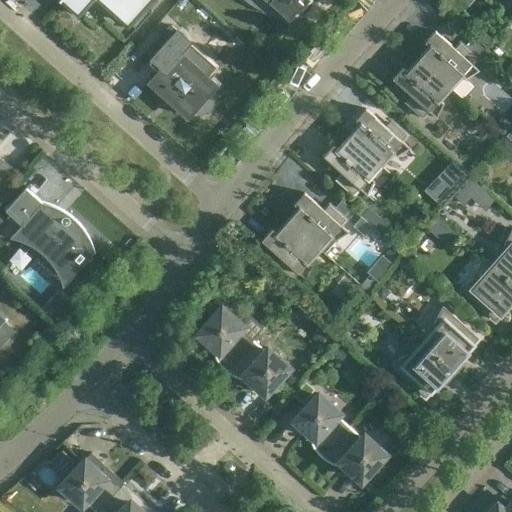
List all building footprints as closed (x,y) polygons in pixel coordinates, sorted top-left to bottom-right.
[(149,12),(147,10),(156,0),(58,0),(60,1),(60,0),(61,0),(78,14),(90,0),(100,0),(113,11),(111,13),(112,13),(115,10),(135,28),(133,30),(134,30),(152,11),(151,10),(149,12)] [(266,0),(269,3),(270,2),(289,19),(297,9),(301,13),(312,0),(311,0),(266,0)] [(150,82),(187,115),(193,109),(197,111),(203,112),(208,110),(211,106),(213,101),(212,96),(209,91),(215,85),(179,52),(188,41),(171,25),(149,50),(165,65),(150,82)] [(429,46),(418,59),(450,87),(460,75),(465,79),(479,71),(471,63),(476,58),(458,41),(453,47),(435,31),(424,42),(429,46)] [(450,87),(418,59),(407,71),(402,67),(392,79),(410,95),(405,101),(423,117),(428,111),(436,118),(443,104),(439,99),(450,87)] [(359,124),(348,136),(380,164),(391,152),(396,157),(409,148),(401,141),(406,135),(389,119),(383,125),(365,108),(355,120),(359,124)] [(495,124),(505,133),(511,125),(511,119),(504,113),(495,124)] [(333,144),(322,156),(341,172),(335,178),(353,194),(359,188),(366,195),(374,181),(378,185),(389,172),(380,164),(348,136),(337,148),(333,144)] [(0,182),(13,168),(0,156),(0,182)] [(41,201),(26,187),(5,210),(11,215),(0,227),(0,233),(7,234),(18,236),(28,240),(33,235),(69,267),(77,259),(78,260),(82,255),(81,254),(88,246),(94,251),(89,239),(83,228),(74,219),(65,211),(53,205),(41,201)] [(298,208),(287,220),(319,249),(329,237),(334,241),(347,232),(340,225),(345,219),(327,203),(322,209),(304,193),(293,204),(298,208)] [(319,249),(287,220),(276,233),(271,229),(261,240),(279,256),(274,263),(292,279),(297,273),(305,280),(312,265),(308,261),(319,249)] [(506,249),(492,264),(511,282),(511,228),(503,246),(506,249)] [(511,302),(511,282),(492,264),(478,280),(475,277),(458,288),(494,320),(511,301),(511,302)] [(61,287),(43,302),(53,313),(70,297),(61,287)] [(222,306),(200,330),(214,342),(214,351),(217,359),(222,366),(226,369),(252,340),(263,327),(250,315),(242,325),(222,306)] [(436,326),(423,341),(456,372),(466,361),(461,357),(478,338),(442,306),(433,323),(436,326)] [(252,340),(226,369),(229,372),(237,376),(245,378),(254,378),(267,390),(288,366),(267,348),(264,351),(252,340)] [(446,383),(456,372),(423,341),(408,357),(405,355),(389,365),(425,398),(442,379),(446,383)] [(318,452),(322,456),(348,427),(335,415),(339,412),(318,393),(297,417),(310,429),(311,437),(314,445),(318,452)] [(360,438),(348,427),(322,456),(326,459),(333,463),(342,465),(350,465),(363,477),(385,453),(364,434),(360,438)] [(82,462),(60,485),(81,504),(84,500),(97,511),(123,483),(123,482),(90,452),(82,462)] [(97,511),(96,511),(156,511),(123,482),(123,483),(97,511)] [(511,511),(511,500),(504,509),(496,502),(487,511),(511,511)]
